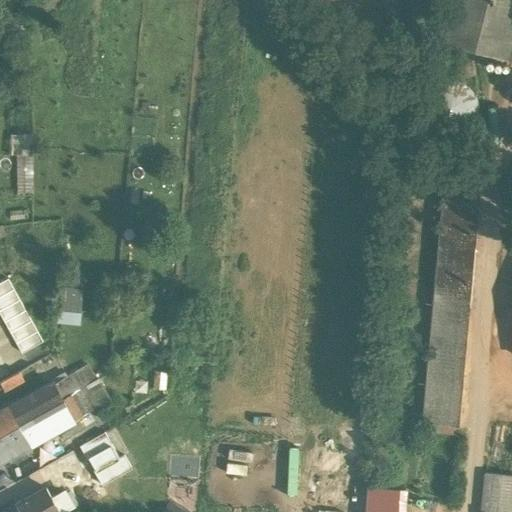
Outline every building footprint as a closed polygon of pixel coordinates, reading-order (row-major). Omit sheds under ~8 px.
[(511,0),(450,0),(440,43),(507,60),(511,40),(511,0)] [(479,74),(479,71),(478,68),(477,65),(474,63),(470,62),(467,63),(464,65),(462,68),(462,71),(463,74),(464,77),(467,79),(471,80),(474,79),(477,77),(479,74)] [(463,115),(464,109),(463,104),(460,99),(455,96),(449,95),(444,96),(439,99),(436,104),(435,110),(436,115),(439,120),(444,123),(450,124),(455,123),(460,120),(463,115)] [(31,137),(9,136),(9,156),(32,155),(31,137)] [(443,184),(422,423),(454,426),(475,187),(443,184)] [(140,265),(140,234),(124,234),(124,265),(140,265)] [(0,284),(0,313),(23,353),(42,342),(7,281),(0,284)] [(65,286),(64,324),(82,324),(83,287),(65,286)] [(19,373),(0,383),(0,384),(5,392),(23,381),(19,373)] [(53,384),(0,413),(0,434),(17,425),(62,399),(53,384)] [(62,399),(17,425),(29,446),(86,414),(74,392),(62,399)] [(17,425),(0,434),(0,462),(29,446),(17,425)] [(100,431),(79,444),(104,484),(132,467),(123,453),(116,457),(100,431)] [(511,511),(511,476),(485,474),(480,511),(511,511)] [(365,511),(403,511),(405,491),(368,488),(365,511)] [(58,511),(45,489),(15,506),(18,511),(58,511)]
